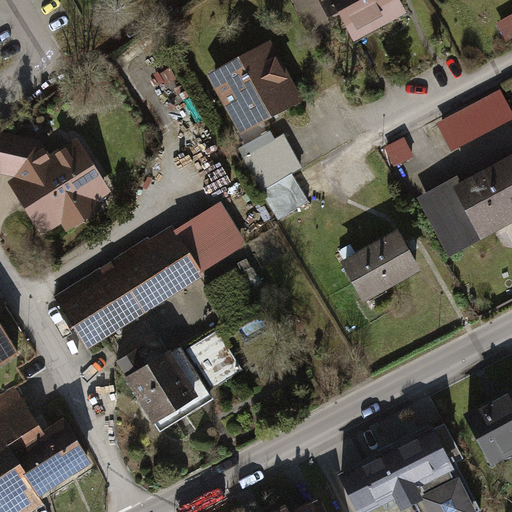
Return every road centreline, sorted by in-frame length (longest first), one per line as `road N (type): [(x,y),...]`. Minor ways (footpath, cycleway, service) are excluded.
road 1 (secondary): [(511,326),(155,511)]
road 2 (residential): [(134,511),(0,269)]
road 3 (residential): [(511,67),(354,149),(317,179)]
